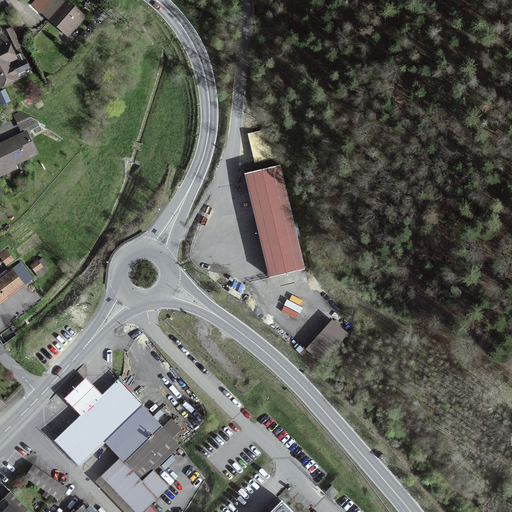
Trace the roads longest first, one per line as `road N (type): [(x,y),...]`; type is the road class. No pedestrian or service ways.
road 1 (motorway): [(411,511),(287,372),(167,285)]
road 2 (primary): [(157,0),(199,58),(209,121),(197,171),(156,251)]
road 3 (primary): [(39,396),(128,295)]
